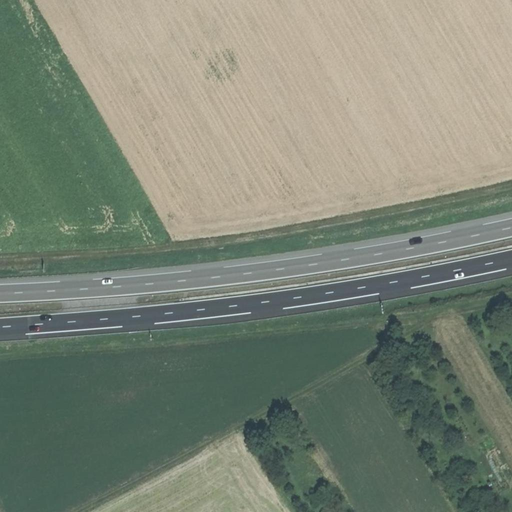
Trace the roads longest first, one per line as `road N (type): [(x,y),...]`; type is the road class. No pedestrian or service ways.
road 1 (trunk): [(0,327),(241,305),(511,257)]
road 2 (trunk): [(511,227),(238,273),(0,293)]
road 3 (track): [(511,301),(248,333),(0,351)]
road 4 (track): [(74,511),(452,311)]
